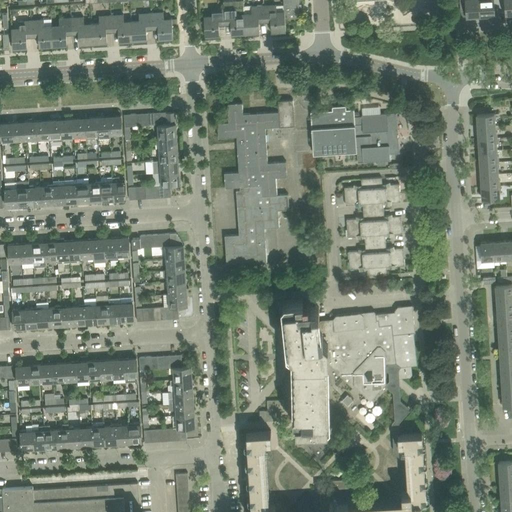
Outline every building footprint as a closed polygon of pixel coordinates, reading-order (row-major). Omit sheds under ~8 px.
[(244,0),(224,2),(224,7),(225,22),(231,22),(232,33),(246,33),(244,6),(244,0)] [(276,4),(264,5),(265,19),(271,19),(272,31),(286,30),(285,17),(289,17),(289,18),(299,17),(299,0),(283,0),(284,4),(276,5),(276,4)] [(481,16),(479,0),(459,0),(461,10),(466,9),(467,17),(481,16)] [(479,0),(481,16),(495,15),(493,0),(479,0)] [(264,5),(244,6),(246,33),(260,32),(259,20),(265,19),(264,5)] [(225,22),(224,7),(212,8),(212,15),(204,15),(205,35),(220,34),(219,22),(225,22)] [(164,11),(152,12),(153,27),(159,26),(160,38),(174,37),(173,26),(178,26),(177,18),(172,19),(172,17),(164,18),(164,11)] [(140,19),(133,20),(134,40),(148,39),(148,27),(153,27),(152,12),(139,13),(140,19)] [(100,22),(93,22),(94,42),(108,41),(107,30),(113,29),(112,14),(99,15),(100,22)] [(124,14),(112,14),(113,29),(119,29),(120,41),(134,40),(133,20),(124,20),(124,14)] [(84,16),(72,17),(73,32),(79,31),(80,43),(94,42),(93,22),(84,23),(84,16)] [(60,25),(53,25),(54,45),(68,44),(67,32),(73,32),(72,17),(59,18),(60,25)] [(52,18),(32,20),(33,34),(39,34),(40,46),(54,45),(53,25),(52,18)] [(33,34),(32,20),(19,20),(20,27),(12,28),(13,47),(28,47),(27,35),(33,34)] [(229,121),(218,121),(218,128),(219,137),(237,135),(237,139),(238,143),(241,142),(242,149),(238,150),(239,171),(225,172),(226,187),(240,186),(240,189),(236,189),(237,203),(289,199),(288,193),(277,194),(276,176),(287,175),(286,160),(276,161),(268,162),(266,128),(266,127),(281,126),(295,125),(294,110),(293,99),(291,99),(278,100),(279,111),(257,112),(257,116),(251,116),(250,112),(244,113),(243,102),(228,103),(229,121)] [(314,152),(357,149),(355,116),(354,107),(346,108),(346,104),(336,105),(336,109),(310,110),(314,152)] [(167,123),(177,123),(176,111),(166,112),(167,123)] [(355,116),(357,149),(358,162),(377,160),(378,165),(386,164),(386,160),(390,159),(390,153),(400,152),(397,112),(362,114),(362,115),(355,116)] [(478,122),(478,127),(495,126),(495,119),(497,119),(496,113),(477,114),(477,116),(478,115),(478,122)] [(98,115),(97,115),(99,137),(99,138),(111,137),(110,133),(109,114),(105,115),(105,114),(104,114),(104,116),(98,116),(98,115)] [(113,114),(109,114),(110,133),(117,132),(117,134),(123,134),(121,114),(114,115),(114,114),(113,114)] [(90,116),(85,116),(86,128),(86,134),(87,138),(99,137),(97,115),(97,116),(90,116),(90,115),(90,116)] [(65,117),(61,117),(62,136),(69,135),(69,137),(74,137),(73,117),(73,118),(66,118),(66,116),(65,117)] [(74,117),(73,117),(74,137),(80,137),(80,135),(86,134),(85,116),(81,116),(80,116),(80,117),(74,118),(74,117)] [(50,118),(49,118),(50,128),(51,139),(51,141),(63,140),(62,136),(61,117),(57,118),(57,117),(56,117),(56,119),(50,119),(50,118)] [(42,119),(37,119),(39,137),(45,137),(45,139),(51,139),(49,118),(49,119),(43,120),(42,118),(42,119)] [(26,120),(25,120),(27,140),(32,140),(32,138),(39,137),(37,119),(33,119),(32,119),(33,120),(26,121),(26,120)] [(14,139),(13,120),(9,121),(9,120),(8,120),(8,122),(2,122),(2,121),(1,121),(2,142),(8,141),(8,139),(14,139)] [(18,120),(13,120),(14,139),(21,139),(21,140),(27,140),(25,120),(25,121),(18,121),(18,120)] [(158,130),(158,136),(178,135),(178,134),(177,134),(177,127),(178,127),(177,127),(177,123),(178,123),(177,123),(167,123),(161,124),(159,124),(160,130),(158,130)] [(479,132),(479,139),(498,138),(497,132),(495,132),(495,126),(478,127),(478,132),(479,132)] [(423,133),(413,134),(415,154),(426,153),(423,133)] [(156,148),(161,148),(179,147),(178,142),(179,142),(178,142),(177,135),(178,135),(158,136),(158,141),(156,142),(156,148)] [(479,146),(480,151),(497,150),(496,143),(498,143),(498,138),(479,139),(480,146),(479,146)] [(159,154),(160,160),(179,159),(179,158),(178,151),(180,151),(179,151),(179,147),(161,148),(161,154),(159,154)] [(481,155),(481,163),(499,161),(499,156),(497,156),(497,150),(480,151),(480,156),(481,155)] [(160,160),(153,160),(154,172),(162,172),(180,171),(180,166),(181,166),(180,166),(179,166),(179,159),(160,160)] [(481,170),(481,175),(498,174),(498,167),(500,167),(499,161),(481,163),(481,170)] [(161,184),(165,184),(171,183),(181,183),(181,182),(180,182),(180,176),(181,176),(181,175),(180,171),(162,172),(163,178),(161,178),(161,184)] [(482,180),(482,187),(501,185),(500,180),(499,180),(498,174),(481,175),(481,180),(482,180)] [(120,176),(113,177),(115,201),(119,200),(119,201),(120,201),(120,199),(126,199),(127,199),(126,179),(120,179),(120,176)] [(382,176),(372,177),(373,193),(400,192),(400,183),(390,184),(389,181),(382,183),(382,176)] [(101,177),(101,181),(103,200),(103,201),(103,200),(110,200),(110,201),(111,201),(115,201),(113,177),(101,177)] [(345,186),(345,195),(373,193),(372,177),(362,178),(362,184),(355,184),(355,186),(345,186)] [(29,180),(18,181),(19,207),(23,206),(23,207),(24,207),(24,205),(31,205),(31,206),(30,185),(29,180)] [(18,181),(5,182),(5,187),(6,197),(7,207),(7,206),(14,206),(14,207),(15,207),(19,207),(18,181)] [(96,202),(96,201),(103,200),(101,181),(96,181),(96,183),(90,183),(91,202),(95,202),(96,202)] [(72,185),(66,185),(67,203),(71,203),(71,204),(72,204),(72,202),(79,202),(78,182),(72,183),(72,185)] [(83,182),(78,182),(79,202),(86,201),(86,203),(87,203),(87,202),(91,202),(90,183),(83,184),(83,182)] [(59,183),(54,184),(55,204),(55,203),(62,203),(62,204),(63,204),(67,203),(66,185),(59,185),(59,183)] [(48,186),(42,186),(43,205),(47,205),(48,205),(48,204),(55,203),(55,204),(54,184),(48,184),(48,186)] [(35,185),(30,185),(31,206),(31,205),(38,204),(38,206),(39,206),(39,205),(43,205),(42,186),(35,187),(35,185)] [(501,185),(482,187),(483,194),(482,194),(483,199),(500,198),(499,191),(501,191),(501,185)] [(373,193),(374,209),(384,209),(384,202),(391,203),(391,201),(401,201),(400,192),(373,193)] [(363,204),(364,210),(374,209),(373,193),(345,195),(346,204),(356,204),(356,206),(363,204)] [(240,234),(226,235),(226,244),(227,253),(228,264),(253,262),(267,261),(265,239),(261,239),(261,232),(265,232),(265,227),(280,226),(279,209),(290,208),(289,199),(237,203),(240,234)] [(357,218),(347,218),(347,227),(375,225),(374,209),(364,210),(364,216),(357,216),(357,218)] [(374,209),(375,225),(402,224),(402,215),(392,215),(391,213),(384,215),(384,209),(374,209)] [(375,225),(376,241),(386,241),(386,234),(393,235),(393,233),(403,233),(402,224),(375,225)] [(365,236),(366,242),(376,241),(375,225),(347,227),(348,236),(358,235),(358,237),(365,236)] [(165,252),(166,258),(185,257),(185,256),(184,256),(184,249),(185,249),(184,245),(185,245),(185,244),(183,244),(183,242),(177,232),(171,233),(172,245),(167,246),(167,252),(165,252)] [(121,236),(117,236),(118,254),(125,254),(125,256),(131,255),(130,245),(129,236),(122,236),(122,235),(121,235),(121,236)] [(65,236),(57,237),(57,240),(59,260),(59,263),(71,262),(69,239),(65,239),(65,236)] [(105,237),(106,257),(111,257),(111,260),(118,259),(118,254),(117,236),(113,236),(112,236),(112,237),(105,237)] [(88,256),(94,256),(93,237),(89,238),(89,237),(88,237),(88,238),(82,239),(82,238),(81,238),(82,259),(88,258),(88,256)] [(98,237),(93,237),(94,256),(95,262),(107,261),(106,257),(105,237),(98,238),(98,237)] [(74,239),(69,239),(71,262),(77,261),(77,259),(82,259),(81,238),(81,239),(74,239),(74,238),(74,239)] [(133,248),(142,247),(141,238),(133,238),(133,248)] [(40,260),(46,259),(45,240),(41,241),(41,240),(40,240),(40,241),(34,242),(34,241),(33,241),(34,262),(40,261),(40,260)] [(53,260),(59,260),(57,240),(50,241),(50,240),(49,240),(45,240),(46,259),(53,259),(53,260)] [(25,241),(21,242),(22,261),(34,260),(33,241),(33,242),(26,242),(26,241),(25,241)] [(349,250),(350,259),(377,257),(376,241),(366,242),(366,248),(359,248),(359,250),(349,250)] [(376,241),(377,257),(404,256),(404,247),(394,247),(393,245),(386,247),(386,241),(376,241)] [(500,242),(493,242),(494,261),(500,260),(500,259),(506,258),(505,241),(500,241),(500,242)] [(16,261),(22,261),(21,242),(17,242),(16,242),(16,243),(10,243),(9,243),(10,263),(16,263),(16,261)] [(494,261),(493,242),(486,243),(486,242),(481,242),(482,260),(489,259),(489,261),(494,261)] [(404,256),(377,257),(378,274),(388,273),(388,266),(395,267),(395,265),(405,264),(404,256)] [(168,263),(169,270),(186,269),(186,264),(185,264),(184,257),(185,257),(166,258),(166,263),(168,263)] [(377,257),(350,259),(350,268),(360,267),(360,269),(367,268),(368,274),(378,274),(377,257)] [(167,277),(167,282),(187,281),(187,280),(186,280),(185,274),(187,273),(186,273),(186,269),(169,270),(164,270),(164,277),(167,277)] [(170,287),(170,294),(188,293),(187,288),(188,288),(186,288),(186,281),(187,281),(167,282),(168,288),(170,287)] [(496,293),(497,298),(511,296),(511,284),(496,285),(496,286),(497,286),(497,293),(496,293)] [(180,305),(186,305),(188,305),(188,304),(187,304),(187,298),(188,297),(188,293),(170,294),(164,294),(165,306),(180,305)] [(498,302),(498,310),(511,308),(511,296),(497,298),(497,302),(498,302)] [(97,299),(97,305),(99,323),(103,323),(103,322),(111,322),(111,323),(111,322),(110,302),(109,298),(97,299)] [(303,298),(295,299),(285,300),(284,301),(284,306),(283,307),(285,309),(286,321),(285,323),(287,325),(288,338),(286,339),(289,342),(289,347),(288,349),(289,359),(295,364),(294,365),(294,376),(295,377),(293,379),(295,380),(294,381),(295,392),(294,392),(295,393),(294,395),(295,397),(294,397),(295,408),(296,409),(293,411),(293,416),(296,419),(296,427),(297,427),(297,440),(297,439),(300,439),(301,440),(304,440),(305,439),(308,438),(309,439),(312,439),(313,438),(316,438),(317,439),(320,439),(321,438),(325,438),(325,440),(325,439),(325,422),(329,418),(327,416),(327,404),(329,402),(327,400),(327,388),(329,386),(327,384),(326,372),(328,370),(326,368),(326,362),(327,362),(353,387),(356,384),(371,397),(384,383),(385,384),(387,383),(386,361),(393,361),(393,363),(399,367),(398,368),(399,376),(410,375),(412,373),(411,364),(417,364),(414,331),(415,331),(412,304),(398,306),(395,309),(395,311),(364,314),(361,312),(336,314),(334,318),(334,319),(320,321),(318,319),(317,314),(320,310),(320,307),(316,304),(309,305),(309,299),(304,299),(303,298)] [(128,303),(122,303),(123,321),(127,321),(127,322),(128,322),(128,320),(134,320),(134,321),(135,321),(134,301),(128,301),(128,303)] [(115,302),(110,302),(111,322),(117,321),(117,323),(118,323),(118,322),(123,321),(122,303),(115,304),(115,302)] [(91,303),(86,304),(87,324),(87,323),(94,323),(94,324),(94,323),(99,323),(97,305),(91,305),(91,303)] [(80,306),(74,306),(75,325),(79,324),(79,325),(80,325),(80,324),(87,323),(87,324),(86,304),(80,304),(80,306)] [(56,308),(50,308),(51,326),(55,326),(55,327),(56,326),(56,325),(62,325),(63,325),(62,305),(56,306),(56,308)] [(67,305),(62,305),(63,325),(70,324),(70,326),(71,326),(71,325),(75,325),(74,306),(67,307),(67,305)] [(43,306),(38,307),(39,327),(39,326),(46,326),(46,327),(47,327),(51,326),(50,308),(43,309),(43,306)] [(32,309),(26,310),(27,328),(31,328),(32,328),(32,327),(39,326),(39,327),(38,307),(32,307),(32,309)] [(27,328),(26,310),(19,310),(19,308),(13,309),(15,329),(15,328),(22,327),(22,329),(23,329),(23,328),(27,328)] [(511,308),(498,310),(499,317),(498,317),(498,322),(511,320),(511,308)] [(499,326),(500,333),(511,332),(511,320),(498,322),(499,326)] [(499,340),(500,345),(511,344),(511,332),(500,333),(500,340),(499,340)] [(501,350),(501,357),(511,356),(511,344),(500,345),(500,350),(501,350)] [(129,357),(125,357),(126,375),(126,381),(138,380),(138,376),(138,366),(137,356),(137,357),(130,357),(130,356),(129,356),(129,357)] [(501,364),(501,369),(511,368),(511,356),(501,357),(502,364),(501,364)] [(113,358),(114,378),(120,377),(120,376),(126,375),(125,357),(121,357),(120,357),(120,358),(113,358)] [(89,359),(90,379),(96,379),(95,377),(102,377),(101,358),(97,359),(97,358),(96,358),(96,359),(89,360),(89,359)] [(105,358),(101,358),(102,377),(108,376),(108,378),(114,378),(113,358),(112,358),(106,359),(106,358),(105,358)] [(81,360),(77,360),(78,378),(84,378),(84,380),(90,379),(89,359),(89,360),(82,360),(82,359),(81,359),(81,360)] [(65,361),(66,381),(72,381),(72,379),(78,378),(77,360),(72,360),(72,361),(65,361)] [(41,362),(41,363),(42,383),(48,382),(48,380),(54,380),(53,362),(49,362),(49,361),(48,361),(48,362),(41,363),(41,362)] [(57,361),(53,362),(54,380),(60,379),(60,381),(66,381),(65,361),(58,362),(57,361)] [(33,363),(29,363),(30,381),(36,381),(37,383),(42,383),(41,363),(34,363),(34,362),(33,362),(33,363)] [(30,381),(29,363),(25,364),(25,363),(24,363),(24,364),(17,365),(17,364),(18,384),(24,384),(24,382),(30,381)] [(173,373),(173,379),(193,378),(193,377),(192,370),(193,370),(193,366),(193,365),(183,366),(177,366),(174,366),(175,373),(173,373)] [(502,374),(503,381),(511,380),(511,368),(501,369),(502,374)] [(172,391),(176,391),(194,390),(194,385),(193,385),(193,378),(173,379),(171,379),(172,391)] [(502,388),(503,393),(511,392),(511,380),(503,381),(503,388),(502,388)] [(172,391),(169,391),(169,403),(175,403),(195,402),(195,401),(194,401),(194,394),(195,394),(194,394),(194,390),(176,391),(172,391)] [(511,404),(511,392),(503,393),(503,398),(504,398),(504,404),(504,405),(508,405),(511,404)] [(284,399),(268,400),(268,410),(276,410),(284,410),(284,399)] [(177,409),(178,415),(196,414),(195,409),(196,409),(195,409),(194,402),(195,402),(175,403),(169,403),(169,409),(177,409)] [(268,410),(260,410),(260,420),(277,420),(276,410),(268,410)] [(181,427),(187,426),(196,426),(196,425),(195,418),(196,418),(196,414),(178,415),(173,415),(174,427),(175,427),(181,427)] [(105,420),(93,421),(93,424),(94,444),(95,444),(101,443),(101,444),(102,444),(106,443),(105,426),(105,420)] [(130,442),(134,442),(135,442),(135,443),(143,443),(141,421),(129,422),(129,424),(130,442)] [(123,422),(117,423),(118,443),(118,442),(125,442),(125,443),(126,443),(126,442),(130,442),(129,424),(123,424),(123,422)] [(63,428),(57,429),(58,446),(63,446),(63,447),(63,446),(70,445),(70,446),(69,426),(69,423),(63,423),(63,428)] [(111,425),(105,426),(106,443),(110,443),(110,444),(111,444),(111,443),(118,442),(118,443),(117,423),(111,423),(111,425)] [(88,427),(81,427),(82,445),(87,445),(87,444),(94,444),(93,424),(87,425),(88,427)] [(40,430),(33,430),(34,448),(39,448),(39,449),(39,450),(47,450),(46,447),(45,425),(39,425),(40,428),(40,430)] [(51,425),(45,425),(46,447),(47,450),(54,449),(54,447),(58,446),(57,429),(51,429),(51,427),(51,425)] [(75,426),(69,426),(70,446),(71,446),(71,445),(77,445),(78,446),(78,445),(82,445),(81,427),(75,427),(75,426)] [(34,448),(33,430),(27,431),(27,429),(21,429),(22,449),(23,449),(23,448),(29,448),(29,449),(30,449),(30,448),(34,448)] [(272,430),(247,432),(252,511),(421,511),(421,502),(427,502),(422,432),(412,433),(400,434),(398,434),(399,445),(404,444),(405,453),(407,490),(402,490),(400,489),(399,489),(398,491),(397,492),(397,493),(396,494),(396,495),(396,497),(396,498),(396,499),(366,501),(357,502),(357,492),(356,485),(320,487),(321,510),(293,511),(283,511),(282,510),(282,509),(281,507),(280,506),(279,505),(278,504),(277,503),(276,505),(270,505),(267,451),(267,449),(266,441),(272,441),(272,430)] [(500,466),(500,473),(511,472),(511,460),(499,461),(500,466)] [(500,481),(501,485),(511,484),(511,472),(500,473),(501,481),(500,481)] [(115,511),(140,511),(139,481),(113,483),(115,511)] [(115,511),(113,483),(34,488),(34,486),(20,486),(21,511),(115,511)] [(501,490),(502,497),(511,496),(511,484),(501,485),(501,490)] [(8,511),(21,511),(20,486),(7,487),(8,511)] [(0,511),(8,511),(7,487),(0,487),(0,511)] [(502,505),(502,509),(511,508),(511,496),(502,497),(502,505)]
